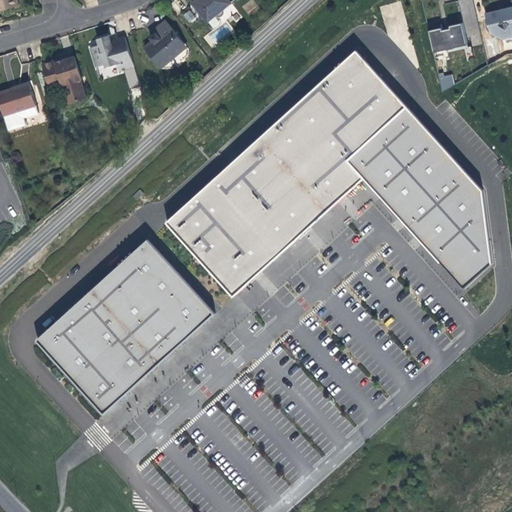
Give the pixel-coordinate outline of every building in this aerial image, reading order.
[(0,0),(0,11),(21,5),(19,0),(0,0)] [(194,0),(191,3),(209,23),(233,3),(230,0),(194,0)] [(511,6),(511,7),(485,13),(490,32),(502,40),(511,37),(511,6)] [(189,10),(183,15),(189,23),(195,18),(189,10)] [(185,50),(175,37),(177,35),(166,21),(154,30),(157,34),(159,37),(154,42),(145,48),(162,69),(185,50)] [(434,25),(434,51),(446,49),(446,50),(454,49),(454,47),(464,46),(467,60),(474,59),(470,46),(468,46),(462,23),(449,26),(449,28),(446,29),(443,29),(440,23),(434,25)] [(175,37),(185,50),(187,48),(177,35),(175,37)] [(133,68),(124,38),(110,42),(108,36),(103,38),(97,40),(99,46),(90,49),(96,69),(104,66),(106,69),(116,66),(118,73),(122,71),(128,91),(139,87),(133,68)] [(190,204),(174,224),(235,293),(357,185),(366,178),(468,289),(499,242),(492,184),(359,50),(190,204)] [(69,105),(86,99),(81,81),(83,81),(76,58),(66,61),(56,64),(55,61),(42,65),(50,91),(53,90),(56,85),(61,84),(66,86),(68,92),(65,94),(69,105)] [(437,74),(438,79),(443,91),(456,85),(452,75),(444,77),(443,73),(437,74)] [(27,117),(42,113),(33,84),(18,88),(27,117)] [(30,125),(27,117),(18,88),(13,90),(0,93),(0,99),(10,132),(30,125)] [(149,238),(38,339),(103,411),(216,312),(149,238)]
